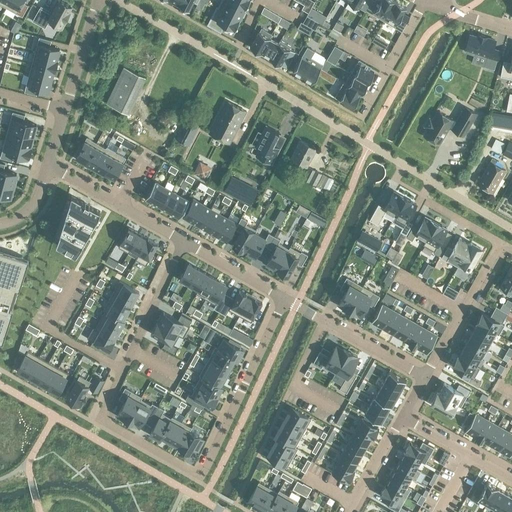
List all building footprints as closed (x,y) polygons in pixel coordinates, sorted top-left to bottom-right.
[(10,0),(6,8),(22,16),(28,6),(23,3),(24,0),(10,0)] [(40,8),(32,21),(46,28),(48,24),(58,30),(63,21),(64,21),(69,12),(68,11),(71,7),(59,0),(52,14),(40,8)] [(180,0),(178,5),(188,11),(193,2),(193,1),(197,3),(199,0),(180,0)] [(246,8),(230,0),(221,0),(218,7),(240,19),(246,8)] [(230,0),(246,8),(249,0),(230,0)] [(385,19),(395,1),(393,0),(375,0),(370,9),(385,19)] [(408,6),(397,0),(396,0),(395,1),(385,19),(403,30),(411,15),(405,11),(408,6)] [(240,19),(218,7),(217,7),(208,25),(218,31),(222,24),(235,30),(240,19)] [(264,7),(261,13),(278,23),(281,17),(264,7)] [(320,12),(316,20),(322,24),(327,16),(320,12)] [(341,15),(336,23),(344,28),(349,20),(341,15)] [(327,16),(322,24),(329,28),(334,20),(327,16)] [(278,23),(277,24),(282,26),(286,20),(281,17),(278,23)] [(304,17),(301,22),(311,28),(313,29),(316,23),(304,17)] [(311,28),(301,22),(298,27),(308,33),(311,28)] [(250,47),(261,53),(261,52),(270,36),(260,30),(250,47)] [(469,34),(464,52),(474,55),(472,63),(495,70),(498,57),(492,55),(493,48),(496,40),(478,35),(477,36),(469,34)] [(280,42),(270,36),(261,52),(271,57),(280,42)] [(39,37),(35,54),(57,60),(60,49),(50,46),(52,40),(39,37)] [(291,47),(280,41),(280,42),(271,57),(270,58),(280,64),(283,59),(288,62),(294,52),(289,49),(291,47)] [(344,49),(335,45),(327,58),(336,64),(339,58),(344,50),(344,49)] [(294,70),(313,81),(322,65),(311,59),(316,51),(308,47),(294,70)] [(350,53),(344,50),(339,58),(345,61),(350,53)] [(503,64),(501,76),(508,78),(509,71),(511,71),(511,53),(510,65),(503,64)] [(35,54),(32,64),(54,70),(55,71),(58,60),(57,60),(35,54)] [(351,73),(368,83),(374,73),(369,70),(371,66),(359,59),(351,73)] [(32,64),(29,75),(51,81),(54,70),(32,64)] [(129,114),(146,78),(123,67),(106,103),(129,114)] [(321,69),(318,74),(325,79),(329,73),(321,68),(321,69)] [(351,73),(345,83),(363,93),(368,83),(351,73)] [(29,75),(25,92),(37,95),(38,89),(48,92),(51,81),(29,75)] [(363,93),(345,83),(336,98),(354,108),(363,93)] [(213,100),(230,97),(229,90),(225,90),(224,85),(211,87),(213,100)] [(229,143),(246,111),(226,101),(209,133),(229,143)] [(463,136),(476,114),(465,108),(456,123),(452,121),(453,121),(438,112),(433,121),(429,118),(425,127),(428,129),(424,136),(428,138),(429,140),(433,142),(435,142),(439,144),(449,127),(453,129),(452,129),(463,136)] [(13,112),(8,129),(33,136),(34,133),(36,134),(38,127),(36,126),(37,125),(23,121),(25,115),(13,112)] [(511,115),(494,112),(491,124),(508,127),(509,121),(511,121),(511,115)] [(90,115),(86,121),(93,125),(97,119),(90,115)] [(187,119),(176,139),(189,145),(199,125),(187,119)] [(258,132),(252,144),(256,145),(255,147),(260,149),(257,157),(272,164),(280,148),(272,144),(274,141),(275,141),(279,132),(266,126),(262,134),(258,132)] [(8,129),(5,140),(31,147),(33,136),(8,129)] [(500,152),(508,138),(499,134),(492,147),(500,152)] [(87,137),(76,157),(86,163),(97,143),(87,137)] [(5,140),(0,158),(13,161),(14,155),(27,159),(28,157),(29,158),(32,147),(31,147),(5,140)] [(300,141),(291,160),(307,168),(316,149),(300,141)] [(97,143),(86,163),(95,168),(106,148),(97,143)] [(511,144),(509,143),(503,154),(511,158),(511,144)] [(106,148),(95,168),(104,173),(116,152),(107,147),(106,148)] [(116,152),(104,173),(114,179),(126,158),(116,152)] [(493,192),(505,170),(490,161),(481,178),(478,177),(475,182),(493,192)] [(0,162),(0,182),(13,186),(17,174),(3,170),(5,164),(0,162)] [(309,168),(304,179),(316,185),(322,174),(309,168)] [(323,175),(319,183),(329,188),(333,180),(323,175)] [(232,177),(225,191),(250,203),(257,190),(232,177)] [(155,181),(145,199),(154,204),(164,186),(155,181)] [(0,182),(0,195),(1,195),(1,197),(7,198),(8,197),(10,198),(13,186),(0,182)] [(164,186),(154,204),(162,209),(173,191),(164,186)] [(173,191),(162,209),(171,213),(181,195),(173,191)] [(378,204),(369,220),(378,225),(384,215),(392,220),(405,198),(394,192),(385,208),(378,204)] [(71,195),(56,243),(76,254),(100,211),(71,195)] [(181,195),(171,213),(179,218),(190,200),(181,195)] [(392,220),(392,221),(402,227),(400,231),(406,235),(413,224),(407,221),(416,204),(405,198),(392,220)] [(194,199),(184,217),(192,222),(203,204),(194,199)] [(203,204),(192,222),(201,227),(211,209),(203,204)] [(211,209),(201,227),(209,232),(219,213),(222,209),(213,205),(211,209)] [(281,210),(274,222),(280,226),(287,213),(281,210)] [(313,211),(310,216),(315,219),(318,214),(313,211)] [(219,213),(209,232),(217,236),(228,218),(219,213)] [(413,226),(406,237),(412,240),(413,238),(424,244),(436,223),(425,217),(418,229),(413,226)] [(228,218),(217,236),(226,241),(237,223),(228,218)] [(241,232),(233,246),(243,251),(243,250),(244,251),(255,232),(256,230),(246,224),(248,221),(241,218),(235,228),(241,232)] [(424,244),(424,245),(434,251),(433,252),(439,256),(445,245),(440,242),(447,229),(436,223),(424,244)] [(130,228),(119,247),(128,253),(131,249),(139,233),(130,228)] [(362,231),(358,240),(366,245),(371,236),(362,231)] [(255,232),(244,251),(255,257),(263,244),(268,247),(275,236),(270,233),(267,239),(255,232)] [(139,233),(131,249),(140,254),(148,239),(148,238),(139,233)] [(274,250),(267,263),(278,269),(289,249),(278,243),(280,239),(275,236),(268,247),(274,250)] [(448,246),(441,258),(452,264),(452,263),(458,266),(470,244),(460,238),(453,249),(448,246)] [(140,254),(139,255),(157,265),(162,254),(155,250),(158,245),(148,239),(140,254)] [(470,244),(458,266),(469,273),(482,249),(471,243),(470,244)] [(289,249),(278,269),(279,270),(278,271),(288,277),(296,262),(301,266),(308,255),(301,251),(301,252),(290,247),(289,249)] [(390,247),(386,255),(390,258),(393,259),(393,258),(397,251),(390,247)] [(0,337),(3,339),(12,309),(18,289),(28,259),(0,250),(0,337)] [(374,253),(370,260),(375,263),(379,256),(374,253)] [(188,263),(180,279),(190,284),(198,269),(188,263)] [(511,265),(498,290),(509,296),(510,295),(511,296),(511,265)] [(392,266),(384,281),(390,284),(398,270),(392,266)] [(198,269),(190,284),(199,289),(208,274),(198,269)] [(199,289),(197,294),(206,299),(217,279),(208,274),(199,289)] [(346,291),(339,303),(346,307),(345,308),(350,311),(363,287),(347,277),(340,288),(346,291)] [(217,279),(206,299),(222,308),(229,295),(223,292),(227,285),(217,279)] [(120,281),(114,291),(134,302),(139,292),(120,281)] [(447,285),(443,293),(454,300),(459,292),(447,285)] [(363,287),(350,311),(355,314),(355,312),(362,316),(368,304),(374,307),(380,296),(363,287)] [(222,308),(219,312),(225,315),(228,309),(240,316),(251,296),(239,290),(235,298),(229,295),(222,308)] [(114,291),(109,300),(128,311),(134,302),(114,291)] [(251,296),(240,316),(251,322),(262,303),(251,296)] [(109,300),(103,310),(105,311),(123,321),(128,311),(109,300)] [(382,304),(372,322),(383,329),(393,310),(382,304)] [(496,306),(493,312),(505,318),(508,313),(496,306)] [(393,310),(383,329),(394,335),(404,316),(393,310)] [(105,311),(100,320),(120,331),(125,322),(123,321),(105,311)] [(164,312),(157,322),(179,335),(184,337),(190,326),(189,326),(192,320),(181,314),(178,320),(164,312)] [(483,312),(477,322),(478,323),(497,333),(499,335),(504,325),(502,323),(505,318),(493,312),(490,317),(483,312)] [(404,316),(394,335),(405,341),(415,322),(404,316)] [(100,320),(95,329),(115,340),(120,331),(100,320)] [(157,322),(151,333),(166,342),(163,347),(173,353),(177,347),(173,345),(179,335),(157,322)] [(415,322),(405,341),(410,344),(409,345),(415,348),(416,347),(426,329),(415,322)] [(29,323),(26,329),(37,335),(40,329),(29,323)] [(478,323),(473,331),(492,342),(497,333),(478,323)] [(205,325),(199,335),(204,338),(210,328),(205,325)] [(93,328),(87,338),(109,350),(115,340),(95,329),(93,328)] [(204,338),(203,340),(207,342),(208,343),(215,330),(210,328),(204,338)] [(426,329),(416,347),(427,354),(438,335),(426,329)] [(473,331),(468,340),(487,350),(492,342),(473,331)] [(242,335),(239,340),(246,344),(249,339),(242,335)] [(223,338),(218,348),(235,358),(238,359),(241,353),(243,349),(240,348),(242,345),(230,339),(229,341),(227,340),(223,338)] [(468,340),(464,348),(480,357),(482,359),(487,350),(468,340)] [(320,351),(313,364),(321,368),(323,366),(335,373),(348,351),(343,348),(343,350),(336,346),(330,357),(320,351)] [(215,347),(210,356),(230,367),(235,358),(218,348),(215,347)] [(464,348),(459,356),(476,366),(480,358),(480,357),(464,348)] [(28,351),(17,370),(28,377),(39,357),(28,351)] [(348,351),(335,373),(345,379),(340,389),(347,393),(357,374),(351,371),(358,358),(352,355),(352,354),(348,351)] [(210,356),(205,366),(225,377),(230,367),(210,356)] [(458,356),(452,365),(459,369),(456,374),(468,381),(471,376),(474,378),(480,368),(476,366),(459,356),(458,356)] [(39,357),(28,377),(38,382),(49,362),(39,357)] [(49,362),(38,382),(47,387),(58,368),(49,362)] [(205,366),(199,375),(201,376),(219,386),(225,377),(205,366)] [(58,368),(47,387),(58,393),(69,374),(58,368)] [(390,372),(385,382),(402,391),(407,381),(390,372)] [(80,375),(67,398),(81,406),(86,397),(83,396),(88,386),(90,387),(90,388),(97,392),(103,381),(96,377),(93,383),(80,375)] [(201,376),(196,385),(197,386),(217,397),(223,388),(219,386),(201,376)] [(385,382),(380,390),(397,399),(402,391),(385,382)] [(444,383),(438,393),(459,405),(461,406),(467,396),(468,396),(471,391),(459,384),(456,389),(444,383)] [(189,393),(185,399),(198,407),(201,401),(212,407),(217,397),(197,386),(191,395),(189,393)] [(125,402),(118,414),(124,417),(124,418),(128,421),(140,399),(141,397),(125,388),(119,399),(125,402)] [(380,390),(375,398),(390,407),(392,408),(397,399),(380,390)] [(437,393),(431,404),(453,416),(459,405),(438,393),(437,393)] [(374,397),(369,406),(386,415),(390,407),(375,398),(374,397)] [(140,399),(128,421),(133,423),(133,422),(140,426),(146,414),(152,417),(158,406),(152,403),(151,405),(140,399)] [(157,420),(150,433),(160,439),(161,436),(171,418),(162,413),(164,410),(158,406),(152,417),(157,420)] [(369,406),(364,414),(381,424),(386,415),(369,406)] [(291,408),(286,418),(306,429),(311,419),(291,408)] [(470,412),(463,423),(468,426),(475,414),(470,412)] [(476,413),(465,431),(477,438),(487,419),(476,413)] [(171,418),(161,436),(171,442),(182,422),(172,416),(171,418)] [(286,418),(281,427),(300,438),(306,429),(286,418)] [(362,418),(356,428),(373,438),(379,428),(362,418)] [(477,438),(476,439),(482,442),(483,441),(488,444),(498,425),(487,419),(477,438)] [(182,422),(171,442),(180,447),(190,430),(191,427),(182,422)] [(498,425),(488,444),(499,450),(509,432),(498,425)] [(281,427),(275,436),(278,438),(295,447),(300,438),(281,427)] [(356,428),(351,436),(367,445),(372,437),(373,438),(356,428)] [(180,447),(180,448),(189,453),(192,448),(198,451),(204,440),(203,440),(203,439),(199,437),(199,436),(190,430),(180,447)] [(511,433),(509,432),(499,450),(510,457),(511,455),(511,452),(511,433)] [(351,436),(347,445),(363,454),(367,445),(351,436)] [(278,438),(272,447),(292,458),(297,449),(295,447),(278,438)] [(410,442),(404,451),(421,461),(427,451),(429,452),(432,447),(420,440),(417,446),(410,442)] [(347,445),(342,453),(358,462),(363,454),(347,445)] [(272,447),(267,457),(287,468),(292,458),(272,447)] [(405,452),(400,460),(416,469),(421,461),(404,451),(404,452),(405,452)] [(342,453),(337,462),(354,471),(353,470),(358,462),(342,453)] [(400,460),(396,469),(412,478),(416,469),(400,460)] [(337,462),(332,471),(349,481),(354,471),(337,462)] [(396,469),(391,477),(407,486),(412,478),(396,469)] [(386,484),(385,485),(402,494),(407,486),(391,477),(387,485),(386,484)] [(476,488),(470,499),(475,502),(477,498),(487,503),(497,487),(487,481),(481,491),(476,488)] [(259,482),(248,502),(258,507),(269,488),(259,482)] [(385,485),(380,495),(388,499),(384,505),(396,511),(399,506),(397,504),(402,494),(385,485)] [(497,487),(487,503),(497,509),(506,492),(497,487)] [(269,488),(258,507),(265,511),(267,511),(268,510),(278,493),(269,488)] [(278,493),(268,510),(271,511),(279,511),(289,496),(279,490),(278,493)] [(511,495),(506,492),(497,509),(502,511),(507,511),(511,503),(511,495)] [(289,496),(279,511),(292,511),(299,501),(289,496)]
